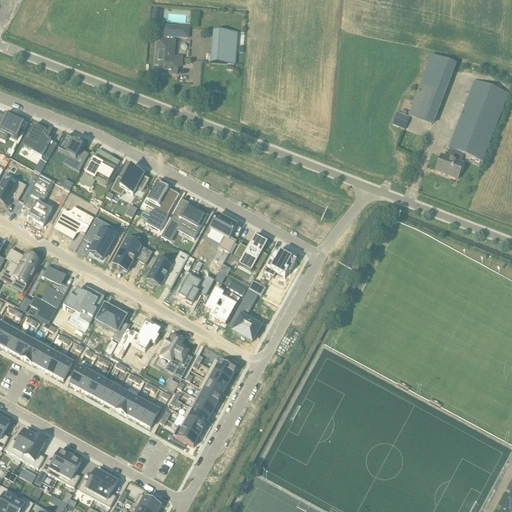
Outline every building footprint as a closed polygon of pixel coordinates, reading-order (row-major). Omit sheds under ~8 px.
[(159,22),(161,11),(153,9),(151,21),(159,22)] [(157,40),(155,65),(159,66),(159,74),(163,74),(176,75),(177,67),(181,68),(181,59),(173,58),(174,42),(175,39),(188,40),(189,28),(162,26),(161,38),(163,38),(163,41),(157,40)] [(237,34),(213,32),(210,64),(234,66),(237,34)] [(455,65),(431,56),(429,63),(410,117),(431,125),(446,87),(452,71),(455,65)] [(479,66),(469,62),(467,69),(477,73),(479,66)] [(448,149),(449,150),(464,155),(482,162),(508,94),(474,81),(448,149)] [(409,118),(397,114),(392,126),(404,130),(409,118)] [(0,132),(17,140),(22,129),(24,124),(11,118),(5,115),(0,125),(0,132)] [(27,140),(22,148),(32,153),(31,154),(32,155),(41,160),(42,158),(48,161),(57,146),(48,141),(50,136),(48,135),(47,135),(45,134),(45,133),(37,128),(35,127),(34,126),(33,128),(27,140)] [(66,138),(58,152),(67,157),(63,165),(79,174),(89,156),(78,150),(80,145),(77,143),(76,144),(66,138)] [(460,164),(464,155),(449,150),(446,159),(441,157),(435,172),(457,180),(463,165),(460,164)] [(87,170),(80,184),(83,186),(84,185),(90,189),(97,177),(109,183),(120,163),(111,158),(106,167),(96,161),(95,163),(89,160),(84,168),(87,170)] [(118,179),(111,192),(121,197),(124,191),(132,196),(136,189),(142,192),(148,181),(142,178),(143,176),(130,169),(123,182),(118,179)] [(40,176),(22,208),(31,213),(27,220),(43,228),(51,212),(42,207),(48,196),(46,195),(52,184),(53,184),(40,176)] [(65,181),(61,188),(70,193),(73,186),(72,185),(65,181)] [(3,182),(0,188),(0,204),(6,208),(11,199),(18,203),(26,188),(19,184),(16,189),(3,182)] [(157,183),(144,206),(159,214),(151,228),(159,233),(176,203),(164,197),(168,190),(157,183)] [(179,206),(161,239),(162,240),(163,238),(170,242),(180,225),(197,234),(194,239),(193,239),(192,240),(194,241),(208,215),(207,214),(206,215),(198,211),(196,213),(192,211),(191,212),(179,206)] [(63,212),(53,231),(73,242),(78,232),(85,235),(93,220),(86,216),(82,223),(63,212)] [(217,217),(210,231),(224,239),(219,249),(229,255),(236,243),(230,240),(237,227),(217,217)] [(96,220),(87,235),(96,240),(89,254),(102,261),(108,250),(111,251),(116,241),(100,232),(104,225),(96,220)] [(239,245),(233,257),(241,261),(238,267),(251,274),(254,268),(259,271),(260,270),(267,257),(262,254),(267,244),(254,237),(254,238),(247,250),(239,245)] [(117,259),(112,266),(126,274),(134,259),(146,266),(152,254),(140,247),(139,249),(126,242),(121,251),(119,250),(115,258),(117,259)] [(274,256),(264,274),(273,279),(275,274),(284,279),(288,274),(289,274),(296,262),(285,256),(284,257),(278,254),(276,257),(274,256)] [(11,263),(1,281),(12,287),(15,281),(26,287),(31,278),(31,279),(34,273),(33,273),(39,263),(32,259),(32,260),(29,259),(28,260),(24,258),(18,267),(17,267),(11,263)] [(158,261),(146,282),(156,287),(158,283),(171,290),(185,266),(176,261),(171,269),(158,261)] [(37,311),(34,318),(49,326),(69,290),(60,285),(64,278),(48,269),(42,279),(52,285),(42,302),(47,305),(42,314),(37,311)] [(182,290),(178,297),(187,302),(188,300),(191,302),(196,294),(205,299),(214,282),(205,277),(204,278),(206,279),(202,286),(200,285),(187,277),(180,289),(182,290)] [(230,283),(226,289),(242,298),(246,292),(230,283)] [(252,284),(248,291),(261,298),(264,291),(252,284)] [(73,291),(63,310),(65,311),(66,310),(66,311),(73,314),(75,310),(82,314),(79,319),(80,319),(79,321),(89,327),(99,307),(104,300),(102,299),(100,303),(85,294),(85,296),(82,294),(81,293),(79,292),(79,293),(77,291),(76,293),(73,291)] [(204,310),(211,314),(208,319),(225,328),(236,307),(228,302),(229,299),(215,291),(204,310)] [(240,318),(232,333),(252,343),(260,328),(245,320),(257,298),(247,293),(235,315),(240,318)] [(24,299),(18,310),(25,313),(31,303),(24,299)] [(104,307),(95,323),(116,334),(113,340),(119,344),(129,327),(122,324),(125,318),(104,307)] [(0,322),(0,343),(10,326),(1,321),(0,322)] [(128,328),(113,356),(121,360),(129,345),(144,354),(149,344),(154,347),(159,339),(157,338),(161,331),(151,326),(150,326),(152,327),(151,329),(150,328),(145,325),(140,334),(139,336),(132,332),(131,334),(127,332),(129,328),(128,328)] [(10,326),(0,343),(0,347),(7,351),(18,330),(10,326)] [(18,330),(7,351),(14,355),(23,339),(16,335),(19,331),(18,330)] [(164,349),(160,358),(170,363),(169,365),(177,369),(173,376),(181,381),(193,360),(186,356),(188,353),(179,348),(182,343),(171,337),(168,342),(167,342),(163,349),(164,349)] [(23,339),(14,355),(21,359),(21,360),(33,338),(30,342),(23,339)] [(33,338),(21,360),(31,365),(42,344),(33,338)] [(42,344),(31,365),(38,369),(48,352),(41,348),(43,345),(43,344),(42,344)] [(48,352),(38,369),(46,373),(57,352),(56,353),(55,356),(48,352)] [(57,352),(46,373),(54,377),(66,356),(57,352)] [(66,356),(54,377),(63,382),(72,365),(64,361),(66,357),(66,356)] [(214,361),(209,371),(230,382),(235,373),(225,367),(214,361)] [(79,369),(70,386),(79,391),(90,370),(88,374),(79,369)] [(90,370),(79,391),(87,396),(99,375),(90,370)] [(209,372),(204,380),(225,392),(230,382),(209,371),(209,372)] [(99,375),(87,396),(95,400),(106,379),(99,375)] [(106,379),(95,400),(102,404),(113,383),(113,382),(112,384),(105,381),(106,379)] [(201,385),(199,390),(220,401),(223,395),(225,392),(204,380),(201,385)] [(169,382),(165,390),(173,395),(178,386),(169,382)] [(113,383),(102,404),(109,408),(121,387),(113,383)] [(121,387),(109,408),(116,411),(116,412),(126,395),(119,391),(121,387)] [(200,391),(195,400),(214,411),(220,401),(199,390),(198,390),(200,391)] [(126,395),(116,412),(120,414),(126,417),(135,400),(126,395)] [(135,400),(126,417),(126,418),(126,417),(133,421),(144,402),(143,402),(142,404),(135,400)] [(188,408),(188,409),(209,420),(214,411),(195,400),(191,409),(188,408)] [(144,402),(133,421),(141,425),(152,404),(151,406),(150,405),(144,402)] [(152,404),(141,425),(150,430),(152,426),(161,409),(152,404)] [(184,416),(183,418),(204,430),(209,420),(188,409),(184,416)] [(178,427),(178,428),(199,439),(203,432),(204,430),(183,418),(183,419),(185,420),(182,425),(180,428),(178,427)] [(0,419),(0,449),(2,451),(4,446),(8,439),(3,436),(9,424),(7,423),(7,422),(1,419),(0,420),(0,419)] [(178,428),(172,438),(182,443),(193,449),(199,439),(178,428)] [(7,451),(6,453),(21,461),(21,462),(22,462),(35,438),(34,438),(24,433),(17,444),(12,441),(7,451)] [(35,438),(22,462),(29,466),(38,471),(44,460),(38,457),(45,444),(35,438)] [(48,461),(41,472),(50,477),(57,481),(70,458),(60,452),(53,464),(48,461)] [(70,458),(57,481),(74,490),(76,486),(80,479),(74,476),(81,464),(78,462),(79,462),(72,458),(72,459),(70,458)] [(78,491),(77,492),(93,501),(106,478),(96,472),(89,484),(83,481),(78,491)] [(106,478),(93,501),(110,510),(116,499),(110,495),(117,484),(114,482),(115,481),(111,480),(108,478),(108,479),(106,478)] [(0,511),(8,511),(17,497),(1,488),(0,489),(0,511)] [(511,511),(511,493),(510,492),(510,493),(499,511),(511,511)] [(140,496),(134,505),(146,511),(158,511),(161,507),(155,504),(140,496)] [(17,497),(8,511),(29,511),(33,506),(27,502),(26,504),(16,499),(17,497)]
